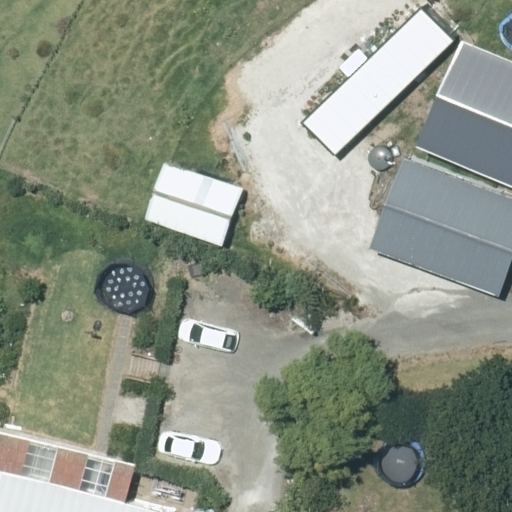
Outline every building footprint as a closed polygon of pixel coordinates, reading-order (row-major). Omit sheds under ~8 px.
[(466,146),(456,175),(481,184),(491,155),(466,146)] [(447,188),(419,263),(477,285),(505,210),(447,188)] [(302,215),(266,201),(255,228),(292,242),(302,215)] [(156,348),(137,348),(137,367),(156,368),(156,348)] [(493,388),(458,390),(459,415),(494,413),(493,388)] [(0,511),(167,511),(169,506),(78,484),(87,444),(0,422),(0,511)]
